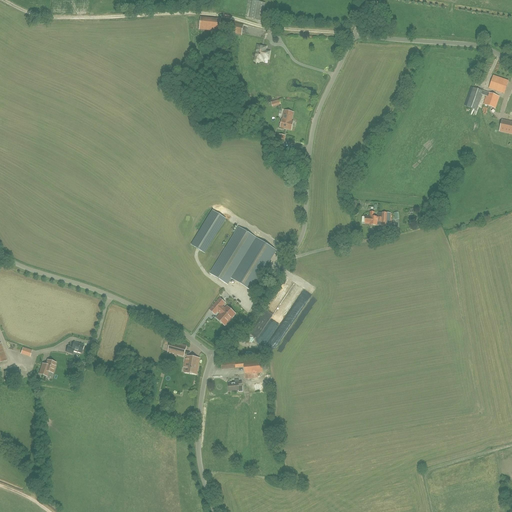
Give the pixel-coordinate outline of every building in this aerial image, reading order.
[(252,1),(249,18),(261,20),(264,3),(252,1)] [(200,16),(199,30),(219,32),(221,19),(200,16)] [(243,25),(231,22),(229,32),(241,35),(243,25)] [(259,61),(259,60),(263,61),(264,58),(268,58),(269,51),(265,51),(266,47),(257,45),(254,59),(254,60),(255,61),(255,62),(256,62),(257,62),(258,62),(259,62),(259,61)] [(490,88),(504,93),(508,81),(494,76),(490,88)] [(483,91),(473,87),(466,107),(477,110),(483,91)] [(495,108),(499,97),(483,91),(482,95),(486,96),(484,104),(495,108)] [(291,121),(293,113),(284,111),(282,119),(281,125),(279,124),(278,129),(283,130),(284,128),(291,130),(293,122),(291,121)] [(511,122),(502,120),(499,131),(511,133),(511,122)] [(283,147),(285,136),(278,134),(276,145),(283,147)] [(204,253),(226,219),(213,211),(191,245),(204,253)] [(370,225),(376,226),(381,226),(390,226),(391,213),(382,212),(381,213),(379,213),(378,217),(373,217),(374,212),(370,212),(370,217),(367,216),(366,217),(362,217),(361,223),(370,224),(370,225)] [(210,274),(227,285),(231,279),(251,291),(276,250),(239,227),(210,274)] [(218,312),(221,314),(217,318),(224,325),(235,314),(227,307),(225,309),(222,307),(226,303),(220,298),(209,310),(215,315),(218,312)] [(299,305),(294,301),(285,314),(290,318),(299,305)] [(283,316),(289,307),(281,302),(258,337),(272,345),(288,319),(283,316)] [(39,349),(42,341),(12,331),(8,344),(32,351),(33,347),(39,349)] [(84,345),(74,342),(72,348),(68,346),(66,352),(72,354),(73,351),(81,353),(84,345)] [(187,346),(171,342),(168,352),(184,357),(187,346)] [(184,367),(185,367),(184,373),(197,375),(200,358),(187,356),(186,363),(185,363),(184,367)] [(48,360),(46,365),(43,364),(42,367),(39,374),(43,375),(47,376),(47,374),(48,372),(53,373),(55,366),(54,366),(55,363),(48,360)] [(266,363),(262,363),(262,360),(235,363),(235,362),(221,363),(221,370),(235,369),(235,368),(244,367),(246,379),(257,378),(257,373),(263,372),(267,372),(266,363)] [(4,372),(6,382),(21,380),(19,369),(4,372)] [(242,386),(242,382),(238,382),(238,383),(228,384),(229,391),(238,390),(239,392),(243,392),(243,386),(242,386)]
